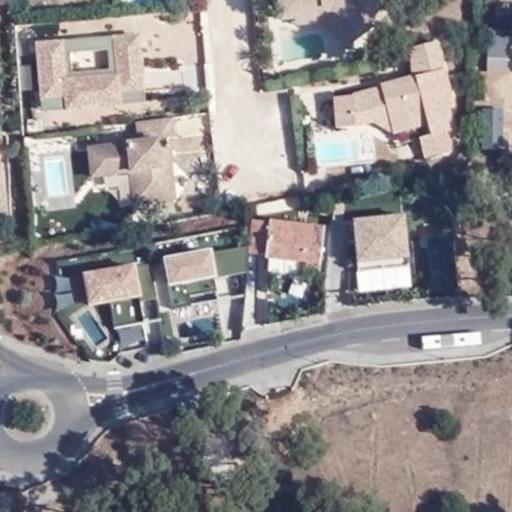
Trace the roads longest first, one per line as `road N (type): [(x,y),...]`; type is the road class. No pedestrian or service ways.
road 1 (residential): [(511,317),(439,322),(147,387)]
road 2 (residential): [(236,0),(250,163)]
